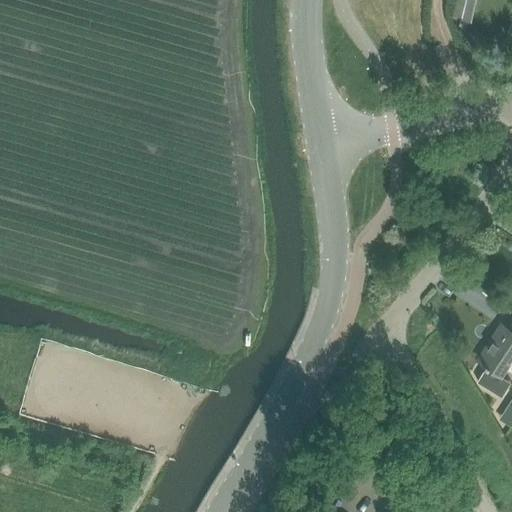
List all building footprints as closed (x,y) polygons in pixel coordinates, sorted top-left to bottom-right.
[(455,0),(452,16),(462,19),(462,22),(472,24),(477,0),(455,0)] [(501,325),(478,361),(487,367),(481,376),(478,381),(492,389),(503,396),(511,382),(501,376),(511,359),(511,328),(511,330),(502,324),(501,325)] [(511,424),(511,415),(504,410),(499,418),(511,426),(511,424)] [(348,445),(341,438),(329,450),(336,457),(348,445)] [(406,472),(396,480),(403,489),(413,481),(406,472)] [(423,493),(420,505),(445,511),(448,500),(423,493)]
